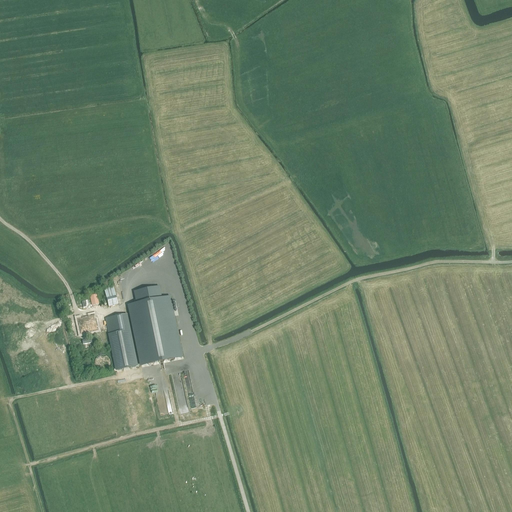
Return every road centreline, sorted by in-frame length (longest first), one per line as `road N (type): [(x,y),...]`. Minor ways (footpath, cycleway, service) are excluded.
road 1 (track): [(209,346),(353,280),(433,262),(493,262)]
road 2 (track): [(209,346),(181,240),(164,224),(141,217),(27,238)]
road 3 (track): [(287,182),(295,176),(242,101),(230,29),(207,18),(199,0)]
road 4 (track): [(228,413),(30,464)]
road 5 (track): [(10,398),(202,357)]
road 6 (track): [(511,126),(465,146),(493,262)]
road 7 (track): [(200,350),(189,345),(167,269),(125,290),(127,302),(109,308)]
road 8 (track): [(42,511),(10,398),(4,399)]
